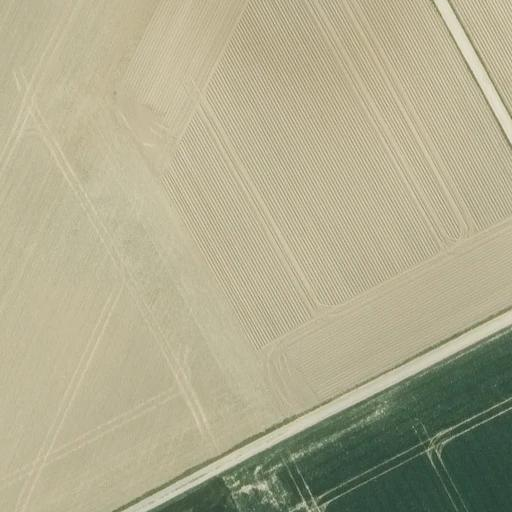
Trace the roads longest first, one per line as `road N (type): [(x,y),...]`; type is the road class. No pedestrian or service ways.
road 1 (track): [(511,313),(133,511)]
road 2 (track): [(439,0),(511,137)]
